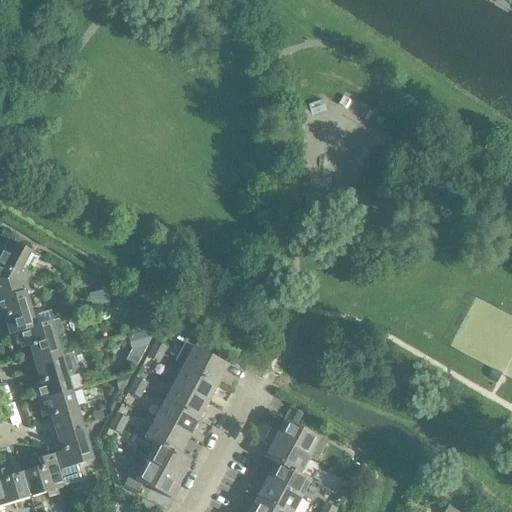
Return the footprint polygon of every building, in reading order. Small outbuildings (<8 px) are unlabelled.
[(30,272),(38,257),(38,258),(39,256),(8,239),(0,255),(0,298),(25,291),(25,293),(29,291),(26,281),(31,273),(30,272)] [(0,316),(4,316),(9,335),(16,333),(16,332),(35,326),(35,325),(25,293),(25,291),(0,298),(0,316)] [(103,291),(88,295),(92,307),(106,303),(103,291)] [(151,315),(135,320),(139,331),(155,326),(151,315)] [(35,364),(61,356),(56,339),(64,336),(59,318),(35,325),(35,326),(16,332),(16,333),(22,348),(29,345),(35,364)] [(166,348),(155,342),(151,348),(162,354),(166,348)] [(183,365),(217,384),(228,365),(193,346),(183,365)] [(151,348),(147,356),(158,362),(162,354),(151,348)] [(72,352),(61,356),(35,364),(41,382),(32,384),(37,401),(71,390),(67,377),(73,375),(77,368),(72,352)] [(173,383),(208,402),(217,384),(183,365),(173,383)] [(132,384),(143,390),(147,383),(136,377),(132,384)] [(164,401),(198,420),(208,402),(173,383),(164,401)] [(143,390),(132,384),(128,392),(139,398),(143,390)] [(50,415),(56,432),(82,425),(71,390),(37,401),(42,417),(50,415)] [(198,420),(164,401),(154,419),(188,438),(198,420)] [(112,420),(124,426),(128,419),(116,413),(112,420)] [(179,456),(179,455),(188,438),(154,419),(144,439),(154,444),(154,443),(179,456)] [(261,421),(257,429),(309,457),(319,438),(285,419),(279,430),(261,421)] [(124,426),(112,420),(108,428),(120,434),(124,426)] [(80,480),(75,465),(93,460),(82,425),(56,432),(61,451),(54,453),(59,470),(60,470),(65,485),(80,480)] [(299,475),(300,474),(309,457),(257,429),(252,437),(270,447),(264,458),(275,463),(276,462),(299,475)] [(144,461),(180,479),(190,460),(179,455),(179,456),(154,443),(154,444),(144,461)] [(22,472),(30,497),(65,486),(65,485),(60,470),(59,470),(54,453),(38,458),(40,466),(22,472)] [(180,479),(144,461),(135,478),(128,474),(124,483),(138,491),(142,484),(170,499),(180,479)] [(266,480),(300,498),(310,479),(300,474),(299,475),(276,462),(275,463),(266,480)] [(0,469),(0,506),(30,497),(22,472),(4,477),(2,469),(0,469)] [(292,511),(300,498),(266,480),(256,498),(282,511),(292,511)] [(248,511),(282,511),(256,498),(248,511)] [(320,511),(334,511),(336,509),(325,503),(320,511)]
